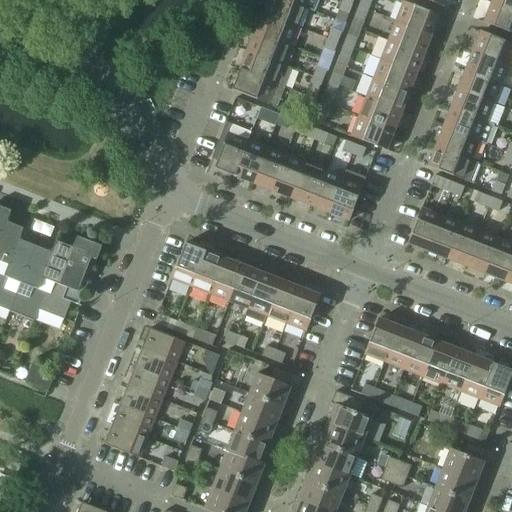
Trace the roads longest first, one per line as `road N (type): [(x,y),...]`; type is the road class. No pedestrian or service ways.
road 1 (unclassified): [(168,195),(122,98),(0,42)]
road 2 (residential): [(63,459),(148,248)]
road 3 (unclassified): [(365,271),(168,195)]
road 4 (residential): [(0,189),(148,248)]
road 5 (unclassified): [(511,327),(365,271)]
road 6 (residential): [(321,383),(365,271)]
